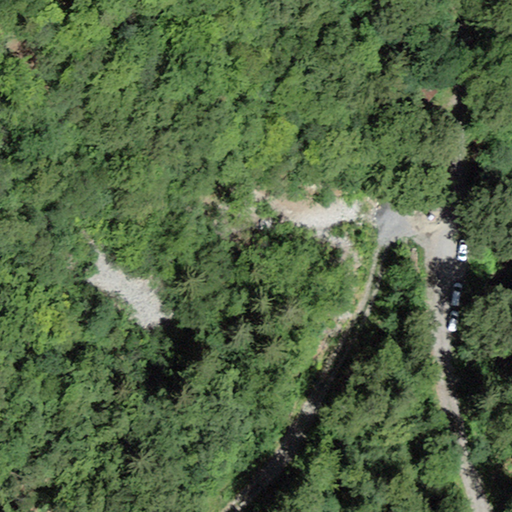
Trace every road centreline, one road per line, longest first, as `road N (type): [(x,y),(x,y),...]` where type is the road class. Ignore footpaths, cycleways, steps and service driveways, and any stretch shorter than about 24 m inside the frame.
road 1 (track): [(473,0),(444,333),(483,511)]
road 2 (track): [(230,511),(275,466),(349,342),(384,241),(396,228),(452,226)]
